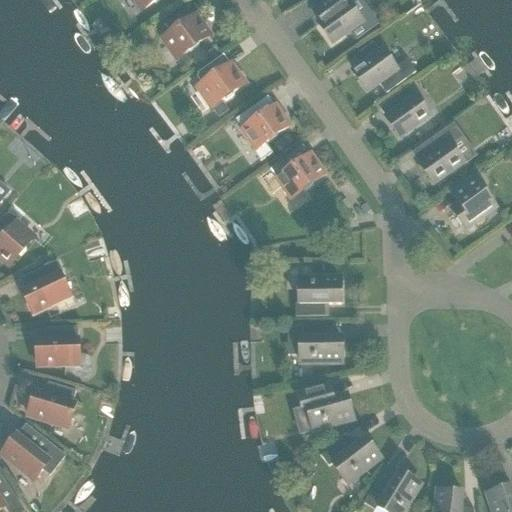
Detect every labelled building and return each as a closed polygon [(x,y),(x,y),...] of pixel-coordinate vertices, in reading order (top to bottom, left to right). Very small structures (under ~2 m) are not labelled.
[(133,0),(142,11),(153,3),(155,4),(160,0),(133,0)] [(332,43),(361,22),(348,4),(347,3),(351,0),(331,0),(313,13),(318,21),(317,22),(332,43)] [(189,53),(198,47),(197,45),(209,37),(188,7),(164,24),(171,34),(163,40),(176,60),(188,52),(189,53)] [(386,95),(415,74),(407,62),(395,70),(383,52),(380,54),(373,44),(353,58),(360,68),(353,73),(366,92),(377,83),(386,95)] [(211,109),(222,102),(244,86),(222,57),(196,75),(204,85),(197,90),(211,109)] [(399,138),(429,117),(416,98),(409,88),(379,109),(386,119),(399,138)] [(269,143),(278,137),(277,136),(288,127),(267,98),(235,121),(263,159),(273,152),(267,143),(268,142),(269,143)] [(447,146),(440,136),(420,150),(427,160),(419,165),(432,184),(462,163),(449,144),(447,146)] [(291,199),(323,176),(303,147),(271,170),(278,179),(277,180),(291,199)] [(465,229),(495,208),(481,190),(474,180),(472,177),(450,193),(459,205),(452,211),(465,229)] [(0,258),(9,267),(34,241),(18,225),(22,221),(13,212),(0,225),(0,242),(1,243),(0,243),(0,258)] [(32,315),(70,298),(59,275),(63,273),(57,261),(19,280),(24,291),(22,292),(32,315)] [(295,318),(302,318),(326,318),(326,305),(340,305),(340,280),(299,281),(299,305),(295,305),(295,318)] [(326,338),(326,326),(295,326),(295,340),(300,340),(300,364),(341,363),(341,338),(326,338)] [(37,367),(78,366),(78,340),(77,328),(46,329),(47,341),(36,342),(37,367)] [(72,404),(76,392),(49,384),(45,396),(35,393),(28,417),(67,429),(75,405),(72,404)] [(332,399),(328,387),(298,396),(302,409),(306,407),(313,431),(353,420),(346,395),(332,399)] [(17,436),(1,456),(34,481),(42,471),(48,477),(65,456),(26,426),(18,437),(17,436)] [(353,448),(345,438),(320,457),(329,468),(332,465),(340,476),(340,475),(347,484),(356,477),(380,459),(364,439),(353,448)] [(402,511),(419,485),(398,472),(390,484),(379,478),(363,504),(374,511),(377,507),(384,511),(402,511)] [(0,479),(0,511),(6,511),(18,505),(2,479),(0,479)] [(511,511),(511,489),(511,487),(487,495),(493,511),(511,511)] [(473,511),(474,511),(461,509),(463,495),(438,492),(435,511),(473,511)]
